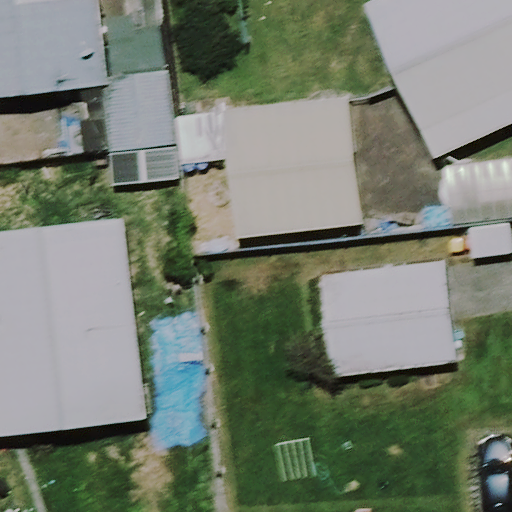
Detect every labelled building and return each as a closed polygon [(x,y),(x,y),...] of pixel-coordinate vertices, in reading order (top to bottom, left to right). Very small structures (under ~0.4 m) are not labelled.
[(105,122),(107,148),(110,173),(181,166),(176,115),(166,0),(0,0),(0,90),(101,82),(105,122)] [(511,124),(511,0),(386,0),(373,6),(441,156),(511,124)] [(176,115),(181,166),(241,160),(249,241),(365,229),(351,97),(176,115)] [(381,171),(389,236),(470,226),(474,261),(511,256),(511,202),(506,156),(381,171)] [(163,423),(138,222),(0,239),(0,406),(4,443),(163,423)] [(457,266),(321,275),(328,376),(464,367),(457,266)] [(511,511),(511,435),(469,434),(468,470),(447,469),(445,511),(511,511)]
